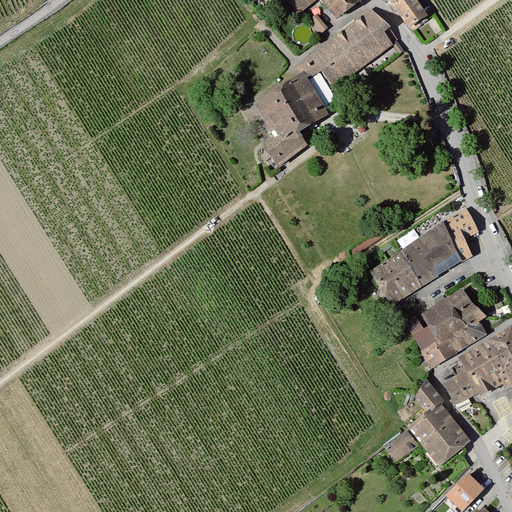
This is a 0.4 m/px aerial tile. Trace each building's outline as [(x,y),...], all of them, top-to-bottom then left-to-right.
[(351,1),(350,0),(282,0),(281,1),(294,15),(310,0),(311,0),(330,21),(351,1)] [(420,18),(406,0),(381,0),(403,28),(420,18)] [(364,9),(302,57),(315,72),(327,88),(389,42),(364,9)] [(319,14),(311,19),(319,33),(327,29),(319,14)] [(315,72),(302,57),(289,69),(302,84),(315,72)] [(324,114),(302,84),(289,69),(249,103),(266,137),(253,146),(269,169),(300,148),(288,133),(324,114)] [(461,215),(362,272),(383,308),(468,259),(459,243),(473,235),(461,215)] [(402,246),(420,238),(416,230),(399,239),(402,246)] [(397,323),(425,371),(483,337),(474,322),(480,318),(461,286),(397,323)] [(452,365),(457,373),(469,396),(478,391),(482,399),(511,382),(511,352),(503,337),(452,365)] [(457,373),(437,385),(450,407),(469,396),(457,373)] [(421,380),(406,390),(423,413),(403,428),(434,468),(468,442),(421,380)] [(478,485),(461,471),(440,495),(457,509),(478,485)]
